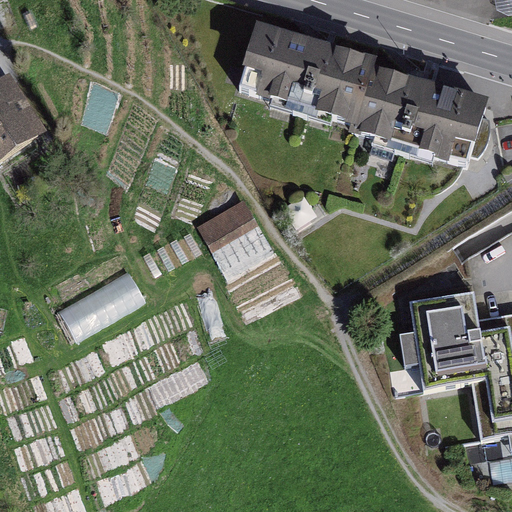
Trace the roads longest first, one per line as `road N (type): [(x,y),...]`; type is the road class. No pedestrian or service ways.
road 1 (track): [(335,306),(239,179),(144,102),(67,62),(0,41)]
road 2 (track): [(460,511),(417,479),(335,306)]
road 3 (track): [(335,306),(511,196)]
road 4 (tertiary): [(511,58),(314,0)]
